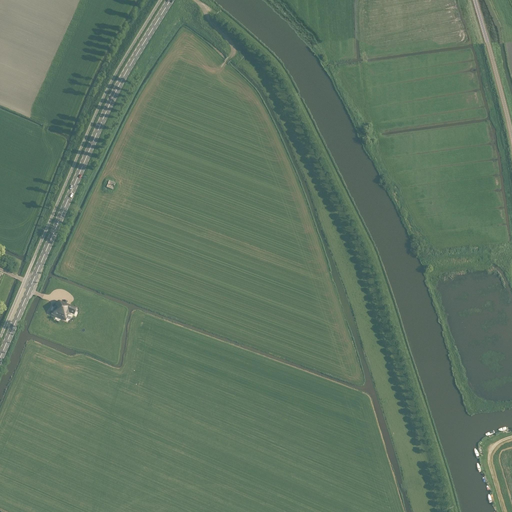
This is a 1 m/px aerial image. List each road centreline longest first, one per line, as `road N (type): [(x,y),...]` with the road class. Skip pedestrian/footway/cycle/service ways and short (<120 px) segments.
road 1 (primary): [(0,354),(116,86),(168,0)]
road 2 (tertiary): [(511,138),(475,0)]
